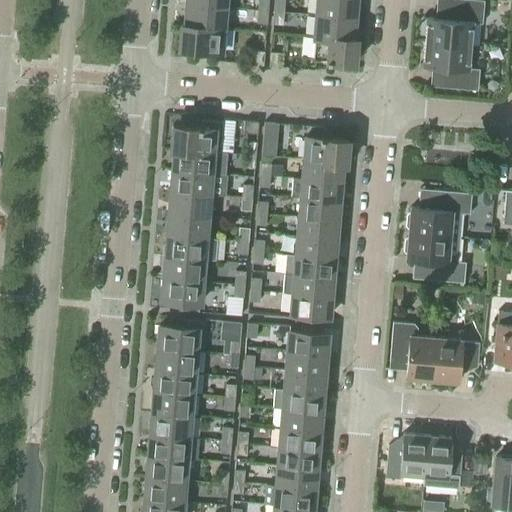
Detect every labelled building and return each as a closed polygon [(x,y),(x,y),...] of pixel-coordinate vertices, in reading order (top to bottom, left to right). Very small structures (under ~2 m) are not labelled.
[(258,0),(257,10),(267,10),(268,0),(258,0)] [(274,0),(273,11),(283,12),(284,0),(274,0)] [(354,18),(355,0),(317,0),(316,15),(354,18)] [(427,17),(424,41),(470,45),(472,22),(482,23),(484,0),(481,0),(440,0),(438,18),(427,17)] [(223,28),(225,7),(187,4),(185,24),(185,25),(223,28)] [(266,23),(267,10),(257,10),(256,22),(266,23)] [(282,25),(283,12),(273,11),(272,24),(282,25)] [(353,38),(354,18),(316,15),(314,36),(352,39),(353,38)] [(221,51),(223,28),(185,25),(185,24),(181,23),(179,48),(221,51)] [(356,38),(353,38),(352,39),(314,36),(312,59),(354,62),(356,38)] [(468,68),(470,45),(424,41),(422,65),(436,66),(434,86),(477,90),(479,69),(468,68)] [(253,65),(263,65),(264,51),(254,51),(253,65)] [(269,66),(279,67),(280,53),(270,52),(269,66)] [(174,148),(212,151),(220,152),(223,121),(201,119),(200,127),(172,125),(170,149),(174,149),(174,148)] [(243,132),(257,133),(258,121),(244,120),(243,132)] [(278,123),(264,122),(261,155),(275,156),(278,123)] [(306,136),(304,159),(342,162),(342,163),(346,164),(348,140),(306,136)] [(246,141),(245,154),(255,155),(256,142),(246,141)] [(211,173),(212,151),(174,148),(174,149),(172,169),(211,173)] [(254,167),(255,155),(245,154),(244,167),(254,167)] [(340,181),(342,163),(342,162),(304,159),(302,178),(340,181)] [(260,163),(259,174),(269,175),(270,164),(260,163)] [(209,194),(211,173),(172,169),(171,191),(209,194)] [(268,187),(269,175),(259,174),(258,186),(268,187)] [(339,200),(340,181),(302,178),(300,197),(339,200)] [(243,184),(241,197),(251,198),(252,185),(243,184)] [(511,189),(496,189),(496,190),(505,191),(502,223),(511,224),(511,189)] [(408,228),(408,232),(460,237),(462,213),(469,213),(471,193),(433,190),(432,204),(427,208),(410,207),(410,212),(406,214),(406,225),(408,228)] [(207,216),(209,194),(171,191),(169,212),(207,216)] [(250,210),(251,198),(241,197),(240,210),(250,210)] [(337,219),(339,200),(300,197),(299,216),(337,219)] [(257,201),(256,213),(266,213),(267,202),(257,201)] [(205,237),(207,216),(169,212),(167,234),(205,237)] [(265,225),(266,213),(256,213),(255,224),(265,225)] [(335,239),(337,219),(299,216),(297,235),(335,239)] [(239,227),(238,240),(248,241),(249,228),(239,227)] [(458,261),(460,237),(408,232),(408,237),(404,239),(403,250),(406,253),(406,258),(423,259),(427,264),(426,279),(464,282),(465,262),(458,261)] [(217,238),(205,237),(167,234),(165,255),(203,259),(215,260),(217,238)] [(334,257),(335,239),(297,235),(296,254),(334,257)] [(254,239),(253,251),(263,252),(264,240),(254,239)] [(247,254),(248,241),(238,240),(237,253),(247,254)] [(262,263),(263,252),(253,251),(252,262),(262,263)] [(332,277),(334,257),(296,254),(286,254),(284,273),(294,274),(332,277)] [(201,280),(203,259),(165,255),(163,277),(201,280)] [(235,270),(234,283),(244,284),(245,271),(235,270)] [(294,274),(284,273),(282,292),(292,293),(330,296),(332,277),(294,274)] [(199,312),(201,280),(163,277),(161,300),(179,301),(178,311),(199,312)] [(251,278),(250,289),(260,290),(261,278),(251,278)] [(243,297),(244,284),(234,283),(233,296),(243,297)] [(259,301),(260,290),(250,289),(249,301),(259,301)] [(329,316),(330,296),(292,293),(291,313),(329,316)] [(511,311),(498,310),(493,360),(511,361),(511,311)] [(157,347),(195,350),(203,351),(205,320),(178,318),(177,326),(159,324),(157,347)] [(431,382),(435,337),(416,336),(417,327),(414,323),(392,321),(389,361),(402,362),(406,367),(406,377),(416,378),(419,381),(431,382)] [(256,337),(257,323),(247,323),(246,337),(256,337)] [(289,330),(287,350),(325,354),(327,333),(289,330)] [(461,339),(435,337),(431,382),(443,383),(447,380),(457,381),(459,364),(477,366),(479,342),(461,341),(461,339)] [(229,340),(228,353),(238,354),(239,341),(229,340)] [(194,372),(195,350),(157,347),(155,369),(194,372)] [(324,373),(325,354),(287,350),(286,370),(324,373)] [(237,367),(238,354),(228,353),(227,366),(237,367)] [(244,354),(243,366),(253,367),(254,355),(244,354)] [(252,378),(253,367),(243,366),(242,377),(252,378)] [(192,393),(194,372),(155,369),(154,390),(192,393)] [(322,392),(324,373),(286,370),(284,389),(322,392)] [(225,383),(224,396),(234,397),(235,384),(225,383)] [(273,407),(283,408),(321,411),(322,392),(284,389),(274,388),(273,407)] [(190,415),(192,393),(154,390),(152,412),(190,415)] [(241,393),(240,404),(250,405),(251,393),(241,393)] [(233,410),(234,397),(224,396),(223,409),(233,410)] [(249,417),(250,405),(240,404),(239,416),(249,417)] [(319,430),(321,411),(283,408),(281,427),(319,430)] [(188,436),(190,415),(152,412),(150,433),(188,436)] [(222,427),(221,439),(231,440),(232,427),(222,427)] [(317,449),(319,430),(281,427),(279,446),(317,449)] [(238,431),(237,442),(247,443),(248,432),(238,431)] [(186,458),(188,436),(150,433),(148,455),(186,458)] [(400,473),(423,475),(427,435),(403,433),(402,446),(388,445),(385,476),(399,478),(400,473)] [(427,435),(423,475),(423,485),(458,488),(462,451),(450,450),(451,437),(427,435)] [(230,453),(231,440),(221,439),(220,452),(230,453)] [(246,455),(247,443),(237,442),(236,454),(246,455)] [(316,468),(317,449),(279,446),(278,465),(316,468)] [(184,480),(186,458),(148,455),(146,476),(184,480)] [(511,511),(511,458),(495,457),(493,488),(489,489),(487,491),(487,495),(489,498),(492,499),(491,511),(490,511),(511,511)] [(314,488),(316,468),(278,465),(276,485),(314,488)] [(234,469),(233,481),(243,482),(244,470),(234,469)] [(218,470),(217,482),(227,483),(228,470),(218,470)] [(183,501),(184,480),(146,476),(144,498),(183,501)] [(242,493),(243,482),(233,481),(232,492),(242,493)] [(226,496),(227,483),(217,482),(216,495),(226,496)] [(312,507),(314,488),(276,485),(274,504),(312,507)] [(181,511),(183,501),(144,498),(143,511),(181,511)] [(444,511),(445,499),(425,498),(424,511),(444,511)]
